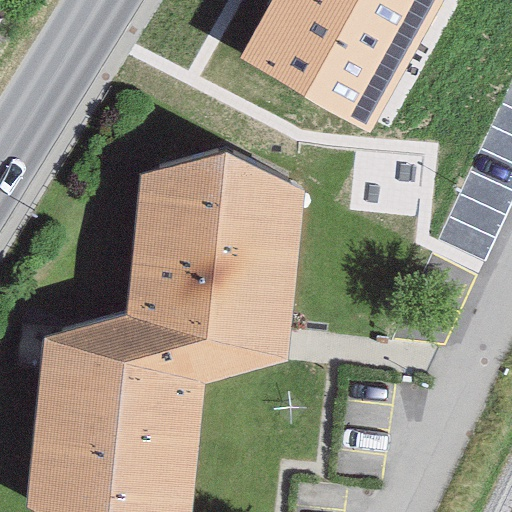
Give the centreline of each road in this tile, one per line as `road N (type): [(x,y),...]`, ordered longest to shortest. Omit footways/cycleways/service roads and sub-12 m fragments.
road 1 (residential): [(511,294),(409,511)]
road 2 (secondary): [(0,163),(100,0)]
